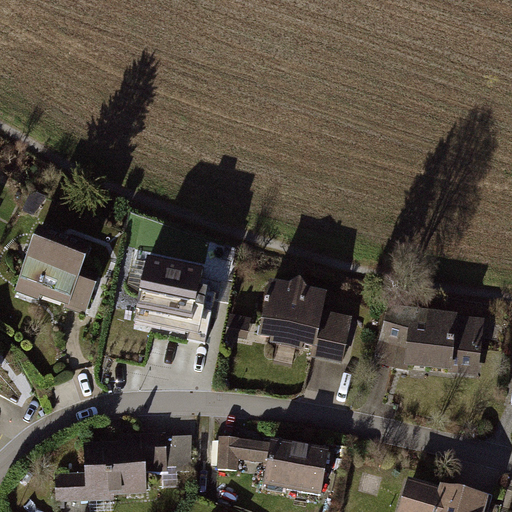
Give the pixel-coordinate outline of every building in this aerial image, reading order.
[(93,247),(40,227),(15,292),(41,302),(42,298),(69,308),(67,311),(84,318),(100,276),(84,271),(93,247)] [(223,278),(148,265),(139,314),(214,327),(223,278)] [(357,302),(272,289),(263,344),(348,357),(357,302)] [(488,325),(419,316),(412,369),(481,378),(488,325)] [(340,453),(283,444),(275,492),(332,501),(340,453)] [(150,450),(77,455),(81,506),(153,501),(150,450)] [(494,511),(496,508),(414,484),(405,511),(494,511)]
